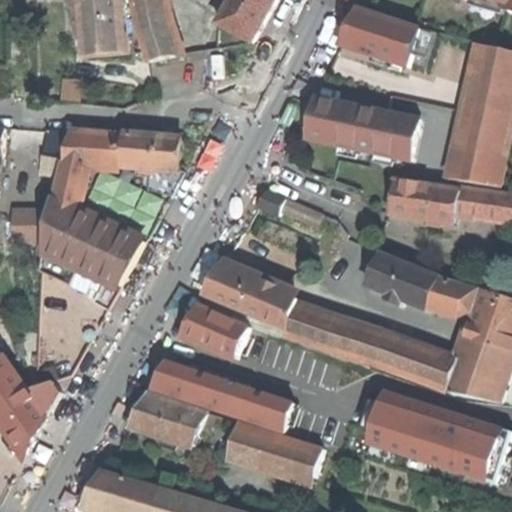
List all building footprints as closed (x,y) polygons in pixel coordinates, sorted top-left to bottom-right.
[(74,0),(75,11),(86,11),(90,60),(114,57),(133,56),(127,0),(74,0)] [(136,0),(144,34),(154,64),(180,58),(166,0),(136,0)] [(233,31),(257,45),(281,0),(236,0),(222,25),(233,31)] [(511,0),(472,0),(511,9),(511,0)] [(511,150),(511,52),(483,46),(484,42),(427,28),(426,31),(361,10),(343,46),(357,50),(413,69),(416,62),(424,64),(427,57),(478,70),(461,149),(462,150),(454,180),(503,190),(511,150)] [(417,163),(424,130),(417,128),(419,121),(369,110),(368,116),(359,114),(360,108),(322,100),(313,141),(417,163)] [(369,110),(360,108),(359,114),(368,116),(369,110)] [(426,123),(419,121),(417,128),(424,130),(426,123)] [(0,160),(7,160),(8,140),(8,130),(0,129),(0,160)] [(62,176),(65,163),(72,132),(66,131),(51,131),(43,172),(62,176)] [(56,201),(54,212),(49,243),(45,273),(76,287),(84,269),(125,288),(151,245),(81,213),(93,166),(155,171),(152,191),(162,193),(176,196),(188,174),(184,174),(187,140),(72,132),(65,163),(67,164),(58,202),(56,201)] [(460,227),(461,217),(504,223),(507,195),(507,193),(465,187),(465,191),(400,182),(397,201),(394,217),(460,227)] [(283,216),(285,212),(322,228),(327,217),(270,192),(261,208),(283,216)] [(54,212),(17,213),(17,244),(49,243),(54,212)] [(460,364),(298,309),(291,332),(289,339),(339,355),(452,394),(504,406),(511,383),(511,300),(444,280),(385,256),(378,271),(371,288),(430,311),(434,301),(478,315),(460,364)] [(209,297),(291,332),(298,309),(301,300),(226,269),(221,277),(217,284),(215,284),(209,297)] [(256,329),(197,303),(183,335),(242,361),(256,329)] [(296,399),(160,355),(150,386),(286,430),(296,399)] [(0,363),(0,413),(30,458),(65,394),(58,383),(35,394),(9,358),(0,363)] [(366,442),(496,482),(511,433),(381,393),(366,442)] [(150,435),(199,451),(215,416),(154,396),(134,430),(150,435)] [(232,456),(318,479),(326,451),(242,424),(232,456)] [(241,511),(111,473),(94,504),(120,511),(241,511)]
